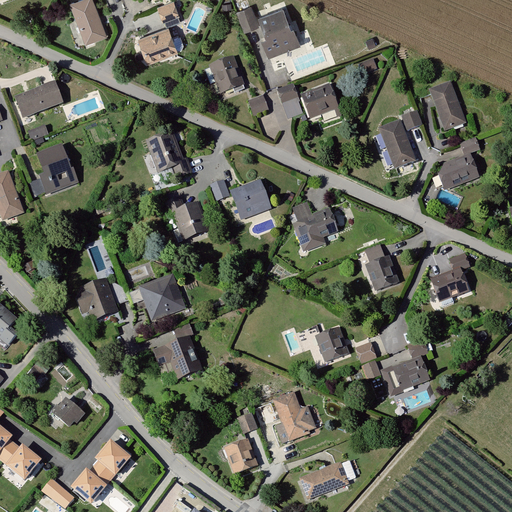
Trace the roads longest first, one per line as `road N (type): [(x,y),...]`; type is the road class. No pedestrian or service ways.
road 1 (residential): [(511,260),(0,30)]
road 2 (residential): [(0,268),(154,445),(239,511)]
road 3 (track): [(349,511),(434,415),(461,418)]
